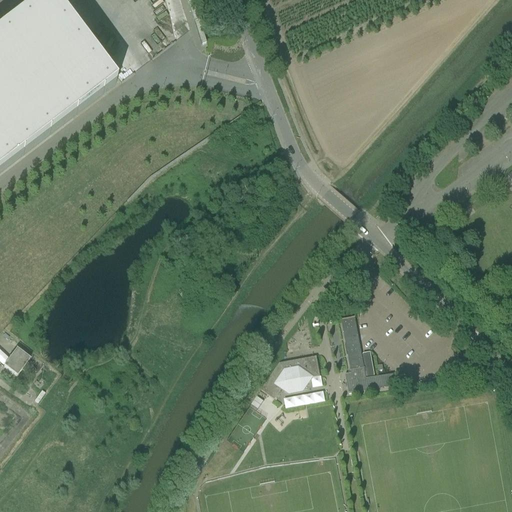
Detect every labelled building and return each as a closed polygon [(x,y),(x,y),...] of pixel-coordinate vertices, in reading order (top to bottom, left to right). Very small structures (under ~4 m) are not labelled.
[(0,173),(88,106),(115,85),(49,0),(45,0),(0,34),(0,173)] [(157,0),(154,4),(161,9),(166,3),(161,0),(157,0)] [(355,318),(340,321),(350,372),(351,372),(351,375),(345,376),(348,395),(358,393),(397,388),(402,387),(400,372),(395,373),(395,375),(394,375),(374,378),(370,353),(362,355),(365,369),(362,356),(355,318)] [(3,368),(11,374),(16,377),(22,370),(30,376),(34,370),(31,368),(33,366),(28,362),(29,361),(24,357),(16,351),(3,368)] [(0,354),(0,361),(5,365),(9,360),(1,353),(0,354)] [(310,380),(320,378),(316,358),(279,365),(261,392),(274,401),(282,389),(288,393),(302,391),(310,380)] [(251,391),(246,400),(253,404),(258,395),(251,391)] [(44,394),(38,404),(42,406),(48,396),(44,394)]
